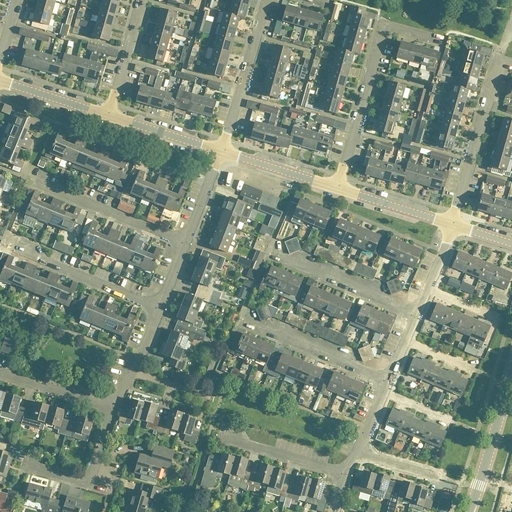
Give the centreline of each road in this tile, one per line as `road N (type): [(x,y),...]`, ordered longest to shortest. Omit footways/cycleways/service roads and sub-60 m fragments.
road 1 (residential): [(128,372),(221,153)]
road 2 (residential): [(337,189),(383,25),(441,41)]
road 3 (residential): [(452,225),(498,60),(511,64)]
road 4 (residential): [(221,153),(265,0)]
road 5 (residential): [(387,382),(245,321)]
road 6 (residential): [(414,317),(274,254)]
road 7 (unclassified): [(469,511),(511,368)]
road 8 (residential): [(344,474),(220,436)]
road 9 (residential): [(337,189),(221,153)]
road 10 (residential): [(109,117),(140,0)]
road 11 (residential): [(452,225),(337,189)]
